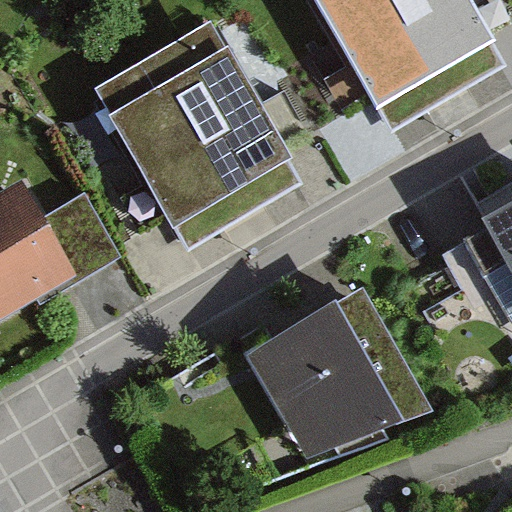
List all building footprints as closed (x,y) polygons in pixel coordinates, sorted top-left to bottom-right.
[(321,0),(393,128),(447,98),(391,0),(321,0)] [(391,0),(447,98),(500,68),(461,0),(391,0)] [(156,63),(241,214),(294,184),(209,33),(156,63)] [(187,244),(241,214),(156,63),(102,93),(187,244)] [(28,181),(0,196),(0,326),(84,277),(28,181)] [(511,210),(497,219),(511,247),(511,210)] [(373,289),(259,354),(316,455),(442,410),(373,289)]
